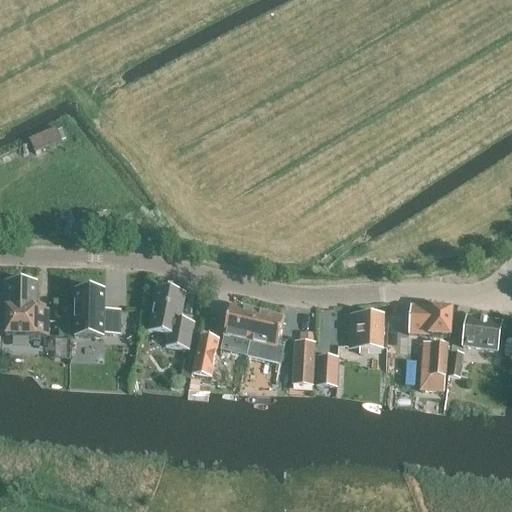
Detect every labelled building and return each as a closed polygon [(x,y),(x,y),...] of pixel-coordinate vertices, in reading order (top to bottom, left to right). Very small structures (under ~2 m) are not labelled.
[(34,154),(61,143),(56,129),(29,141),(34,154)] [(8,339),(51,340),(51,312),(39,311),(39,285),(9,285),(8,339)] [(190,353),(195,325),(181,323),(186,295),(157,290),(149,333),(168,337),(166,349),(190,353)] [(75,291),(74,339),(104,339),(104,336),(120,337),(120,312),(104,311),(105,291),(75,291)] [(251,344),(258,315),(231,308),(224,338),(221,353),(231,355),(235,340),(251,344)] [(451,340),(453,312),(413,309),(412,337),(451,340)] [(251,344),(247,359),(263,363),(273,365),(281,367),(285,350),(278,348),(284,321),(258,315),(251,344)] [(369,355),(369,351),(383,351),(384,319),(360,318),(360,320),(351,320),(350,350),(360,350),(360,354),(369,355)] [(498,354),(502,325),(467,320),(463,349),(498,354)] [(192,379),(211,382),(218,339),(200,336),(192,379)] [(198,344),(192,342),(188,362),(194,364),(198,344)] [(423,344),(420,393),(445,395),(448,346),(423,344)] [(314,389),(315,364),(316,347),(297,347),(296,390),(314,389)] [(466,357),(453,354),(449,378),(462,380),(466,357)] [(317,359),(316,389),(338,390),(339,361),(317,359)]
